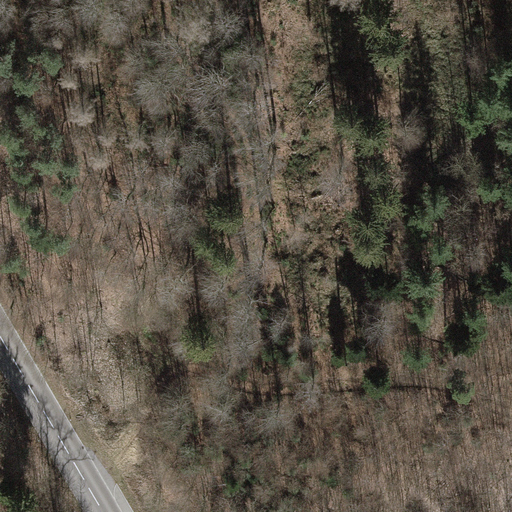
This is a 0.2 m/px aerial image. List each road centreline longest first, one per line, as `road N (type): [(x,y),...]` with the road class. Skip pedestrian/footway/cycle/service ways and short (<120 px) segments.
road 1 (track): [(511,403),(399,374),(288,375),(184,364),(99,464),(81,473)]
road 2 (tertiary): [(103,511),(0,334)]
